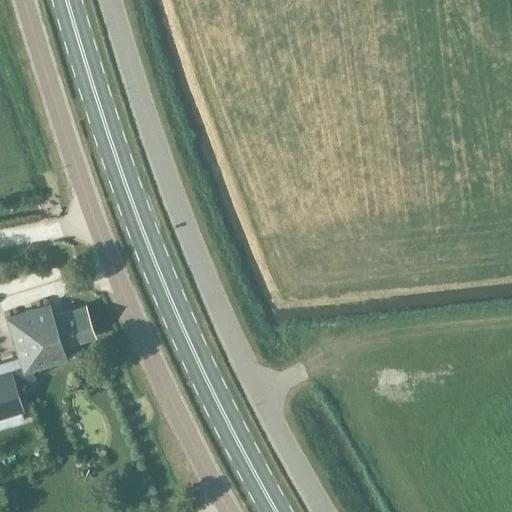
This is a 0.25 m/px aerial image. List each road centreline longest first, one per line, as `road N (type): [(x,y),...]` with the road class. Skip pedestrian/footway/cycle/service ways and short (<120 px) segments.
road 1 (primary): [(276,511),(177,317),(65,0)]
road 2 (unclassified): [(320,511),(197,259),(110,0)]
road 3 (unclassified): [(22,0),(114,273),(229,511)]
